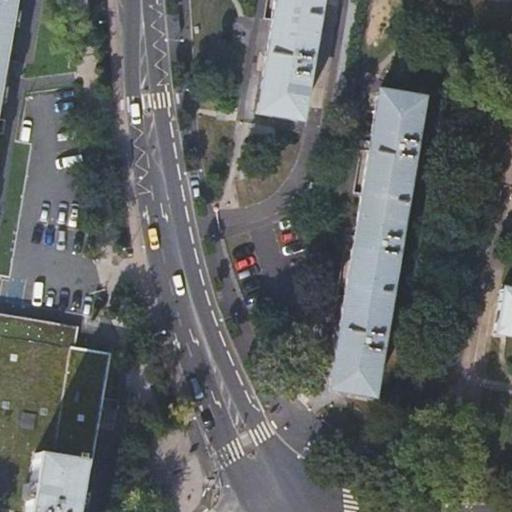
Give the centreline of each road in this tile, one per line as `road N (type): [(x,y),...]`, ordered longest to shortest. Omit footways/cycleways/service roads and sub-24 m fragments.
road 1 (secondary): [(298,511),(246,413),(200,297),(141,0)]
road 2 (secondary): [(139,0),(131,33),(135,103),(166,269),(204,391),(257,511)]
